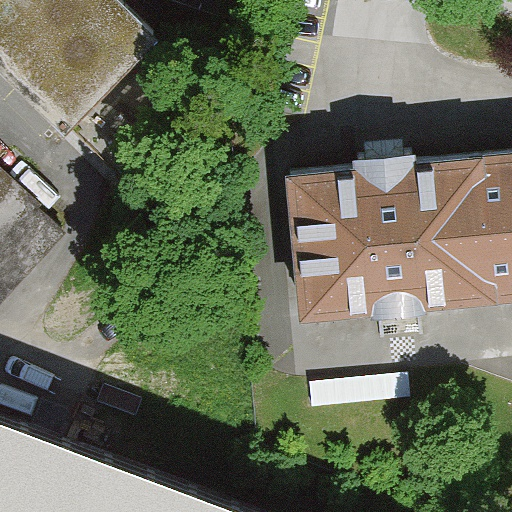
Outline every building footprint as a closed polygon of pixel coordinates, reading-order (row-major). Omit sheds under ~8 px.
[(0,0),(0,57),(124,176),(180,96),(132,50),(155,27),(126,0),(0,0)] [(234,0),(182,0),(229,16),(234,0)] [(511,275),(511,126),(415,135),(414,127),(353,132),(354,142),(286,148),(299,295),(511,275)] [(0,296),(66,225),(0,164),(0,296)] [(0,511),(367,511),(0,371),(0,511)]
